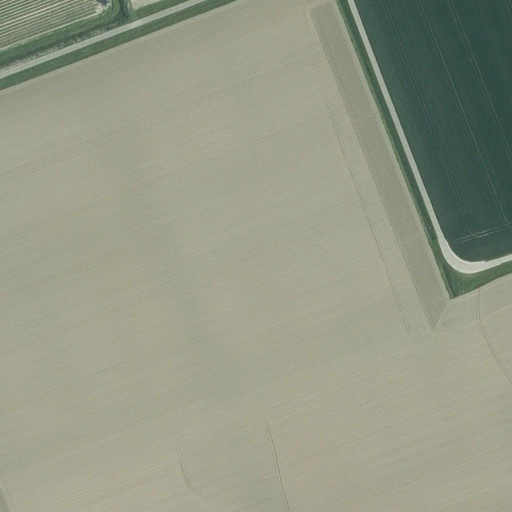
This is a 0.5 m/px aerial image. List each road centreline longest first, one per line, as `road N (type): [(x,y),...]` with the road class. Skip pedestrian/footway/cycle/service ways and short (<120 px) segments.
road 1 (unclassified): [(346,0),(447,256),(478,268),(511,255)]
road 2 (unclassified): [(0,79),(206,0)]
